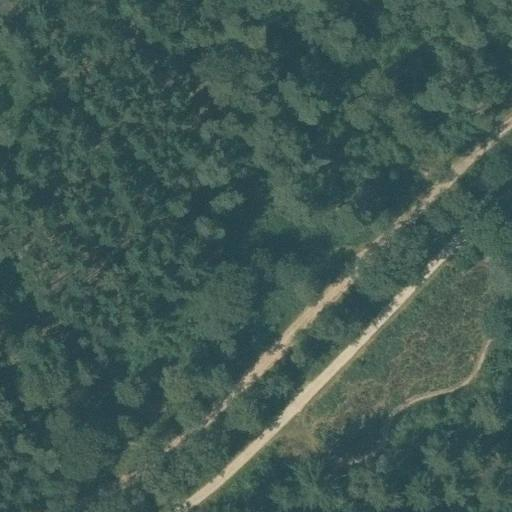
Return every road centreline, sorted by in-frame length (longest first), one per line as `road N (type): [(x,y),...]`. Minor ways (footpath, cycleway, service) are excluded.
road 1 (track): [(292,418),(511,195)]
road 2 (track): [(186,511),(297,414)]
